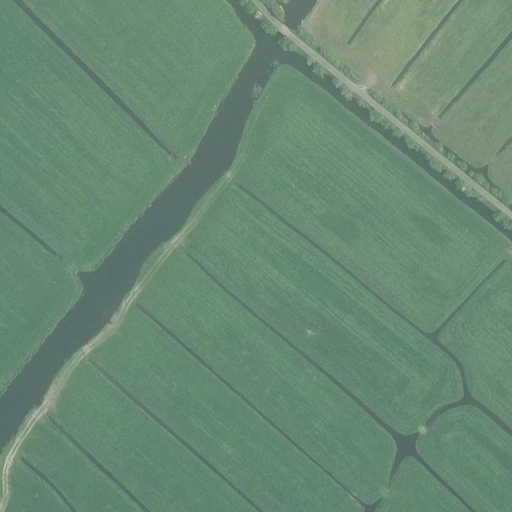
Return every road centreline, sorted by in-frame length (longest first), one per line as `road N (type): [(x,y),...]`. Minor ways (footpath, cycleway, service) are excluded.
road 1 (track): [(1,511),(12,448),(76,359),(114,324),(156,258),(231,180),(245,172),(299,175)]
road 2 (residential): [(511,215),(255,0)]
